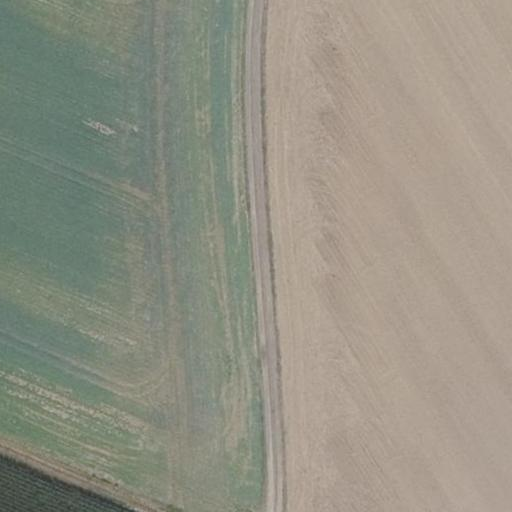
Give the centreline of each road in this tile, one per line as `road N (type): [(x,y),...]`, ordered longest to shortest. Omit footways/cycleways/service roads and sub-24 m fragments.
road 1 (track): [(249,0),(245,100),(268,511)]
road 2 (track): [(154,511),(0,445)]
